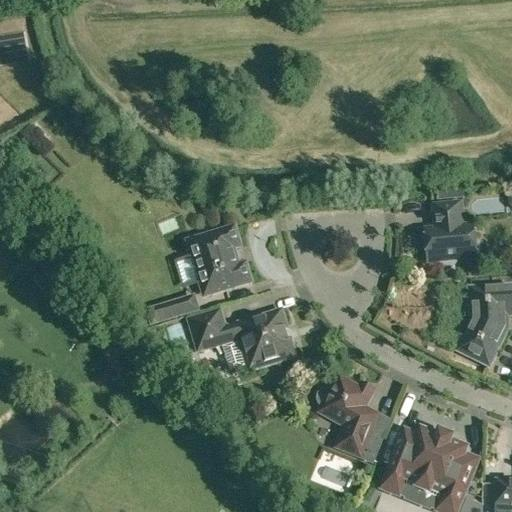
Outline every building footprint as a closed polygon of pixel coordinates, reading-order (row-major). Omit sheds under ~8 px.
[(428,264),(441,263),(441,266),(444,269),(453,268),(456,264),(456,262),(475,260),(475,256),(478,256),(480,254),(479,245),(477,243),(474,243),(473,226),(463,227),(461,205),(433,207),(435,230),(425,230),(428,264)] [(202,299),(211,297),(252,284),(246,264),(239,266),(234,250),(241,248),(235,228),(185,243),(202,299)] [(511,286),(469,290),(470,312),(472,312),(472,324),(458,352),(489,367),(507,330),(506,316),(511,316),(511,286)] [(144,328),(180,317),(197,311),(193,298),(134,316),(144,328)] [(198,353),(222,346),(229,369),(247,364),(250,372),(295,359),(290,343),(288,343),(278,313),(225,330),(220,313),(189,322),(198,353)] [(153,331),(135,335),(139,352),(157,347),(153,331)] [(370,437),(378,417),(364,409),(372,396),(358,389),(339,378),(332,392),(330,392),(329,391),(327,391),(326,392),(324,392),(323,393),(322,394),(321,395),(320,396),(319,398),(319,399),(319,401),(319,403),(320,404),(321,405),(322,407),(323,407),(323,408),(319,414),(344,428),(345,428),(336,449),(372,463),(381,441),(370,437)] [(383,489),(391,493),(398,496),(405,479),(418,484),(417,488),(419,492),(427,495),(431,493),(432,490),(445,495),(439,511),(456,511),(476,463),(462,457),(465,450),(450,444),(452,441),(450,437),(442,433),(438,435),(436,439),(422,433),(420,439),(406,434),(383,489)] [(511,482),(495,482),(495,507),(511,507),(511,482)] [(461,511),(481,511),(482,507),(467,500),(461,511)]
